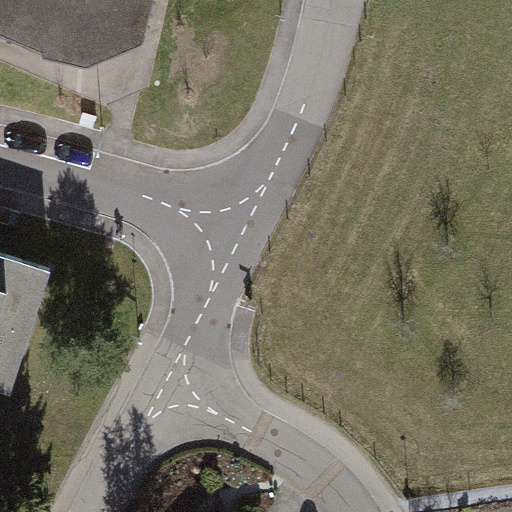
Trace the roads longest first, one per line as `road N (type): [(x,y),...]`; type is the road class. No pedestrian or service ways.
road 1 (residential): [(245,230),(158,197),(0,157)]
road 2 (residential): [(245,230),(292,135),(335,0)]
road 3 (residential): [(164,385),(290,455),(353,511)]
road 4 (residential): [(164,385),(245,230)]
road 5 (residential): [(98,511),(164,385)]
